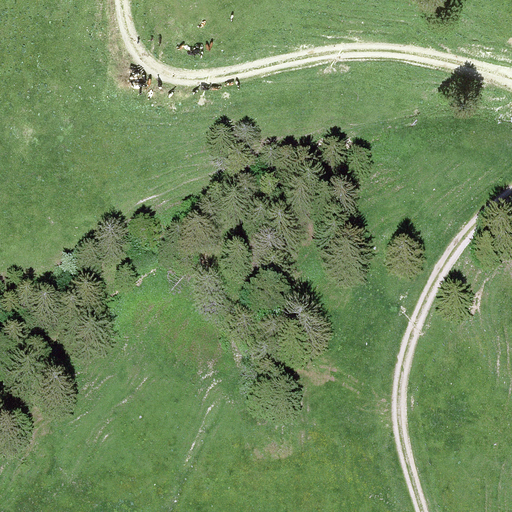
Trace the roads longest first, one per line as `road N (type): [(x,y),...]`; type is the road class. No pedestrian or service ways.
road 1 (track): [(511,79),(381,50),(180,77),(139,55),(122,0)]
road 2 (track): [(422,511),(398,402),(408,348),(452,252),(511,193)]
